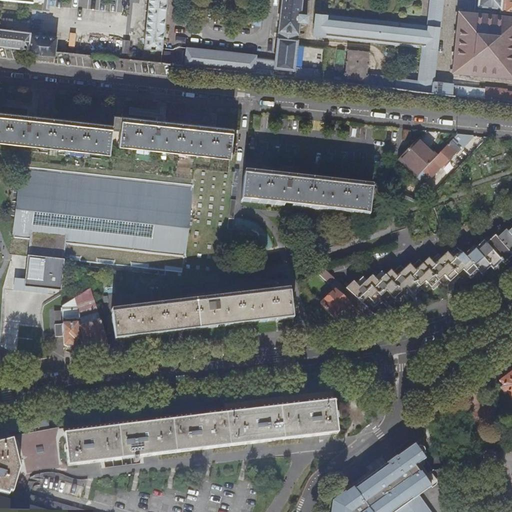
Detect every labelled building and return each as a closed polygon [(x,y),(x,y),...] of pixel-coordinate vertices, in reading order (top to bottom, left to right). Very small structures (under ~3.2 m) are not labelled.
[(165,0),(148,0),(143,48),(142,63),(143,63),(164,65),(171,66),(172,50),(161,49),(165,0)] [(293,67),(296,41),(295,41),(296,34),(297,34),(298,25),(305,25),(306,16),(299,15),(300,0),(281,0),(279,18),(277,32),(278,32),(277,39),(276,46),(275,52),(274,65),(293,67)] [(430,0),(427,27),(315,15),(313,36),(421,48),(417,76),(419,76),(433,77),(436,49),(438,28),(441,0),(430,0)] [(511,17),(511,0),(478,0),(478,7),(472,6),(471,13),(511,17)] [(511,17),(471,13),(457,12),(452,73),(511,79),(511,17)] [(55,53),(56,37),(43,36),(30,34),(30,32),(0,28),(0,47),(28,51),(28,54),(54,57),(55,53)] [(129,41),(123,41),(122,55),(120,55),(122,56),(122,58),(122,60),(129,61),(129,59),(129,56),(128,56),(129,41)] [(293,67),(274,65),(255,62),(255,56),(186,48),(184,67),(254,75),(273,77),(297,79),(320,82),(322,70),(293,67)] [(369,77),(372,53),(350,51),(348,75),(350,75),(350,80),(366,82),(367,77),(369,77)] [(366,87),(390,90),(391,79),(369,77),(367,77),(366,82),(366,87)] [(396,90),(417,93),(418,82),(397,79),(396,90)] [(511,92),(507,92),(507,90),(484,88),(484,90),(452,87),(452,85),(433,82),(418,82),(417,93),(505,102),(511,102),(511,92)] [(111,125),(0,112),(0,142),(108,155),(109,146),(229,158),(230,152),(235,152),(235,146),(230,146),(232,129),(113,116),(111,125)] [(472,136),(457,135),(452,140),(458,144),(462,148),(472,136)] [(428,151),(415,140),(399,158),(418,177),(433,161),(437,156),(430,149),(428,151)] [(452,140),(437,156),(433,161),(441,168),(455,153),(456,155),(461,150),(456,146),(458,144),(452,140)] [(192,185),(20,166),(17,188),(12,187),(12,193),(17,193),(15,212),(10,211),(9,216),(14,217),(12,238),(28,240),(26,258),(23,286),(39,287),(59,290),(64,244),(184,257),(192,185)] [(241,202),(369,215),(372,186),(244,172),(241,202)] [(505,231),(495,240),(494,238),(485,246),(482,243),(474,251),(471,248),(463,256),(477,272),(481,275),(489,268),(492,270),(500,263),(502,265),(511,257),(511,258),(511,229),(507,234),(505,231)] [(347,289),(367,308),(373,303),(376,306),(383,300),(388,304),(392,300),(396,302),(403,295),(406,298),(412,293),(414,296),(422,289),(425,292),(430,287),(433,290),(441,283),(443,286),(449,281),(452,284),(459,278),(462,281),(467,276),(470,278),(477,272),(463,256),(457,250),(455,249),(449,255),(446,253),(441,258),(437,254),(430,261),(428,259),(422,264),(419,261),(412,267),(409,265),(404,269),(400,266),(392,273),(390,271),(385,276),(382,272),(375,279),(372,276),(367,282),(363,278),(356,285),(354,282),(347,289)] [(329,284),(334,277),(322,267),(317,273),(329,284)] [(329,284),(320,296),(324,300),(334,287),(329,284)] [(321,304),(334,318),(351,303),(335,289),(321,304)] [(111,310),(115,340),(293,319),(289,290),(111,310)] [(100,320),(80,325),(84,336),(87,335),(91,345),(107,341),(100,320)] [(77,323),(63,324),(55,325),(56,338),(64,338),(64,345),(74,344),(74,339),(78,339),(77,323)] [(511,371),(499,381),(503,386),(501,388),(506,394),(508,393),(511,398),(511,371)] [(98,412),(79,414),(81,434),(63,436),(68,465),(319,433),(320,439),(329,438),(332,432),(337,431),(332,396),(282,402),(99,425),(98,412)] [(430,426),(424,431),(427,435),(433,444),(439,440),(440,440),(430,426)] [(20,445),(28,476),(61,468),(56,437),(59,430),(59,427),(15,435),(15,439),(20,445)] [(0,501),(5,503),(7,495),(9,495),(18,466),(11,441),(0,443),(0,501)] [(412,500),(418,496),(431,487),(424,477),(433,470),(414,444),(332,503),(330,511),(429,511),(430,511),(428,511),(427,510),(424,510),(422,509),(420,509),(419,509),(412,500)] [(511,486),(511,450),(485,450),(485,462),(501,462),(501,486),(511,486)] [(36,511),(84,511),(32,497),(28,510),(36,511)]
